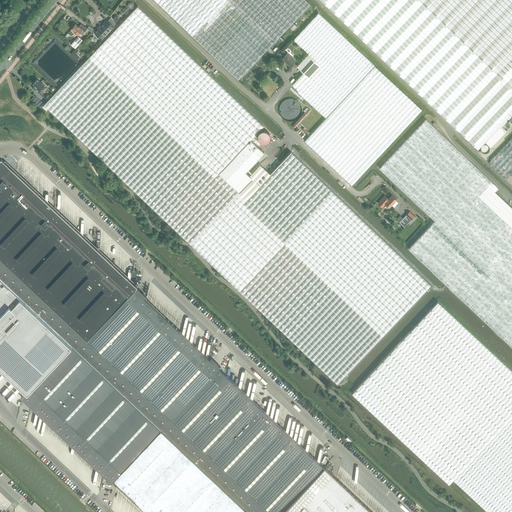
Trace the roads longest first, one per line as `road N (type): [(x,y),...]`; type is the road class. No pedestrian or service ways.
road 1 (unclassified): [(407,511),(26,152),(0,150)]
road 2 (unclassified): [(380,179),(366,192),(350,191),(150,0)]
road 3 (unclassified): [(0,409),(109,511)]
